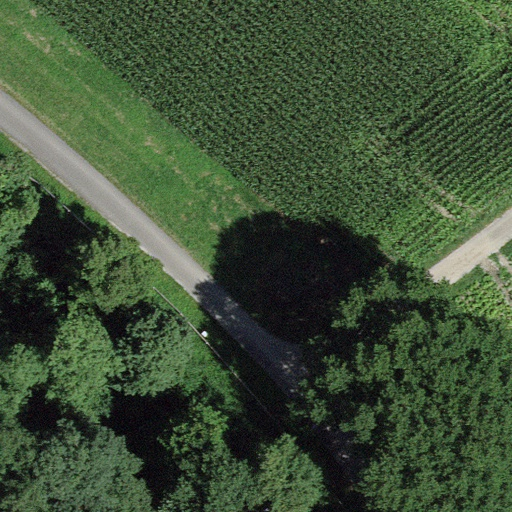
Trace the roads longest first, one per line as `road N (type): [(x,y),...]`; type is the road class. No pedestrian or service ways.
road 1 (track): [(393,511),(354,452),(47,141),(0,107)]
road 2 (track): [(288,384),(511,221)]
